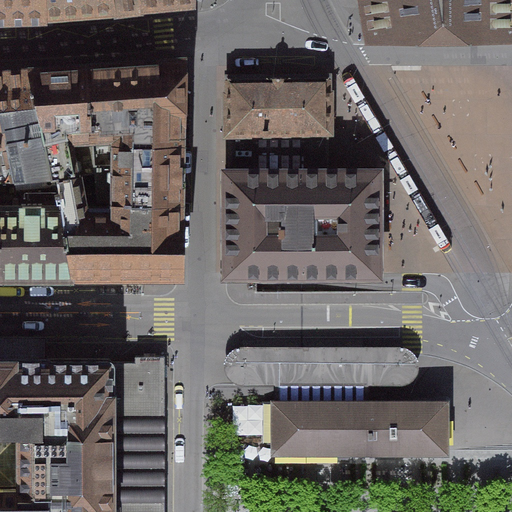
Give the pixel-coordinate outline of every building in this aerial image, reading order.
[(0,0),(0,15),(10,15),(45,14),(45,13),(95,10),(114,8),(112,0),(0,0)] [(112,0),(114,8),(154,3),(182,0),(112,0)] [(511,0),(367,0),(373,34),(389,34),(410,33),(426,33),(443,33),(459,33),(476,33),(497,33),(511,32),(511,0)] [(112,142),(178,143),(179,102),(180,60),(134,64),(88,67),(95,164),(112,164),(112,142)] [(58,176),(59,178),(95,172),(95,164),(88,67),(58,69),(28,71),(42,125),(53,176),(58,176)] [(0,179),(10,179),(11,192),(60,187),(59,178),(58,176),(53,176),(42,125),(28,71),(0,73),(0,179)] [(278,75),(227,76),(227,133),(256,133),(303,132),(329,131),(329,75),(278,75)] [(256,133),(255,172),(303,172),(303,152),(303,132),(256,133)] [(178,172),(178,143),(112,142),(112,164),(95,164),(95,172),(97,201),(178,202),(178,172)] [(95,172),(59,178),(60,187),(63,205),(72,272),(177,271),(177,237),(178,202),(97,201),(95,172)] [(255,172),(227,172),(227,272),(255,272),(377,272),(377,222),(377,172),(303,172),(255,172)] [(63,205),(60,187),(11,192),(10,179),(0,179),(0,256),(2,272),(54,272),(72,272),(63,205)] [(274,401),(370,401),(370,390),(406,390),(409,389),(412,389),(415,388),(417,386),(420,384),(422,382),(424,379),(425,376),(425,374),(426,370),(426,368),(425,366),(424,363),(423,361),(422,359),(420,357),(418,355),(416,353),(413,352),(410,351),(406,351),(254,352),(249,352),(246,353),(243,355),(241,357),(239,359),(237,361),(236,364),(235,366),(234,369),(234,372),(234,375),(235,377),(236,380),(238,383),(239,385),(241,386),(243,388),(245,389),(248,390),(251,390),(254,391),(274,390),(274,401)] [(163,511),(164,356),(135,356),(135,362),(112,362),(112,361),(112,360),(111,360),(111,359),(110,359),(109,358),(47,358),(47,356),(0,356),(0,511),(163,511)] [(274,401),(274,451),(446,451),(446,401),(440,401),(431,401),(370,401),(274,401)]
